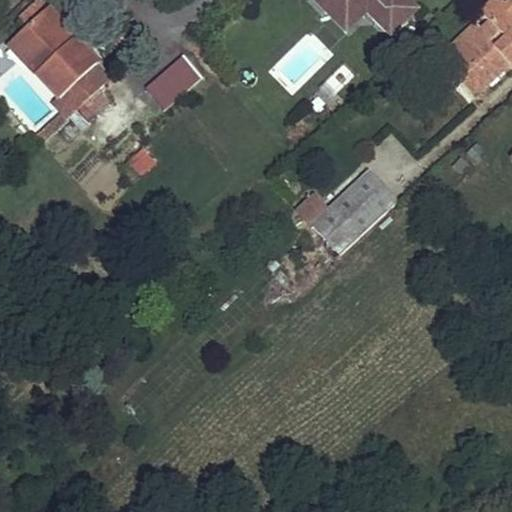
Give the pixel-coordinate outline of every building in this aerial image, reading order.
[(312,0),(344,31),(357,18),(337,0),(312,0)] [(337,0),(357,18),(365,10),(389,34),(415,7),(408,0),(337,0)] [(511,3),(506,10),(497,0),(496,0),(480,15),(493,29),(484,37),(481,34),(443,68),(473,101),(508,69),(511,72),(511,71),(511,3)] [(98,65),(47,10),(38,18),(65,47),(70,43),(94,69),(98,65)] [(65,47),(38,18),(6,47),(58,102),(53,106),(63,116),(68,121),(103,88),(89,73),(94,69),(70,43),(65,47)] [(481,34),(474,27),(437,62),(443,68),(481,34)] [(143,90),(164,114),(203,80),(181,56),(143,90)] [(107,83),(94,69),(89,73),(103,88),(107,83)] [(68,121),(63,116),(36,141),(41,147),(68,121)] [(138,178),(156,167),(145,149),(127,160),(138,178)] [(396,206),(367,175),(325,213),(311,227),(340,258),(396,206)] [(325,213),(310,197),(295,211),(311,227),(325,213)]
